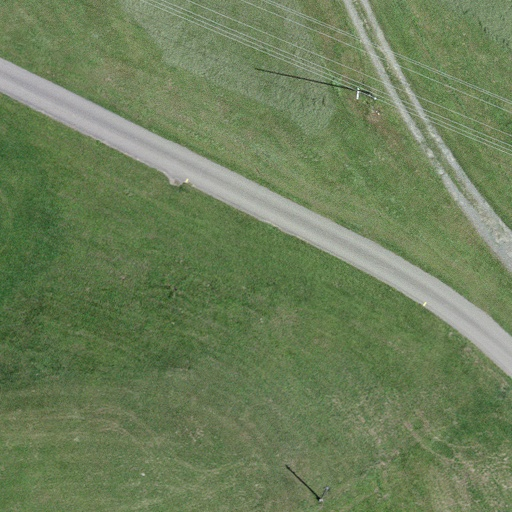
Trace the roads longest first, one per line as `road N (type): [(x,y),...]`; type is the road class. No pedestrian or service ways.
road 1 (track): [(0,79),(494,339),(511,359)]
road 2 (track): [(354,0),(409,134),(511,253)]
